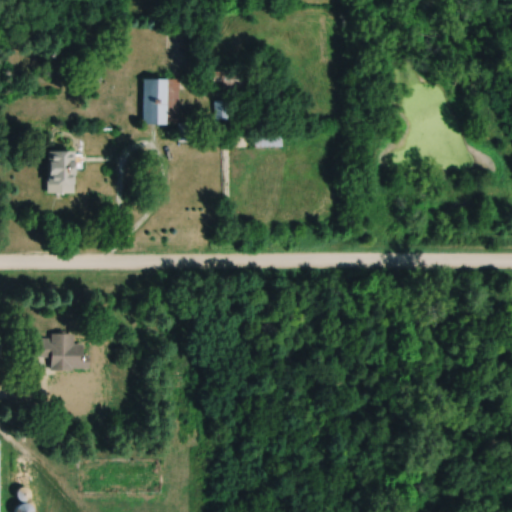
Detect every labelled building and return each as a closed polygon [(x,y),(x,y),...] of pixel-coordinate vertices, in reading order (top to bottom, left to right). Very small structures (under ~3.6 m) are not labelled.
[(144,79),(144,124),(180,124),(180,79),(144,79)] [(216,119),(229,119),(229,101),(216,101),(216,119)] [(283,137),(256,137),(256,147),(283,147),(283,137)] [(48,193),(75,193),(75,151),(48,151),(48,193)] [(74,333),(51,333),(51,337),(35,337),(35,357),(51,357),(51,369),(90,369),(90,353),(84,353),(84,343),(74,343),(74,333)] [(35,511),(27,501),(14,511),(35,511)]
